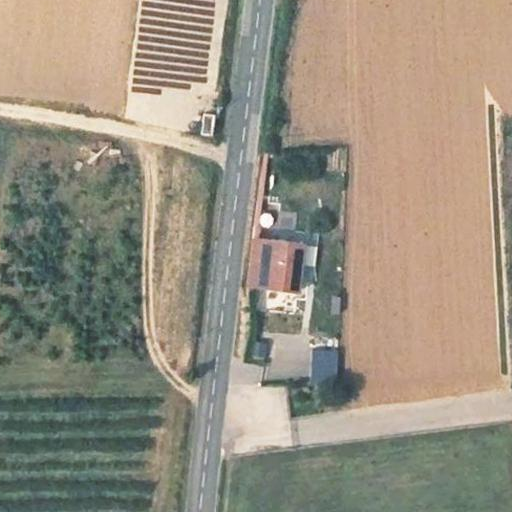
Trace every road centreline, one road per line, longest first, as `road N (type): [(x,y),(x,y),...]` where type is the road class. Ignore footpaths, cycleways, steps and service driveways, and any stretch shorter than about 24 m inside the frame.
road 1 (tertiary): [(198,511),(258,0)]
road 2 (unknown): [(209,413),(511,394)]
road 3 (track): [(238,160),(0,105)]
